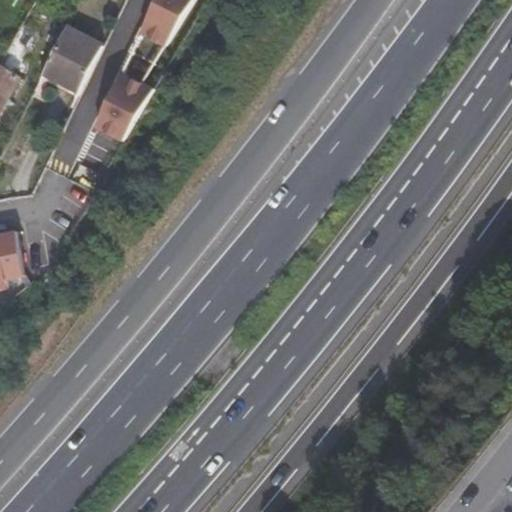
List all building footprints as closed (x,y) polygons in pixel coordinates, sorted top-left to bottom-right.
[(160,0),(145,34),(170,46),(196,0),(160,0)] [(43,72),(84,90),(106,43),(66,25),(43,72)] [(0,103),(16,74),(0,65),(0,103)] [(100,129),(129,142),(158,89),(126,74),(100,129)] [(15,234),(0,236),(0,282),(4,282),(11,280),(30,276),(15,234)] [(11,280),(4,282),(6,290),(13,288),(11,280)]
